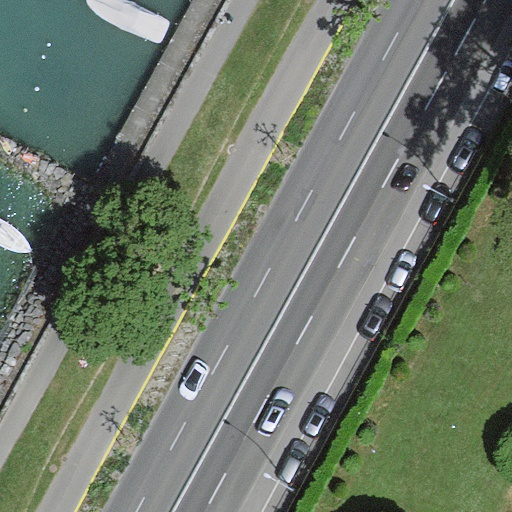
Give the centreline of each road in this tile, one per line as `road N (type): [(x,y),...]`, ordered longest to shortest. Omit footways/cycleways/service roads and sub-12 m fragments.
road 1 (primary): [(213,511),(498,0)]
road 2 (primary): [(419,0),(138,511)]
